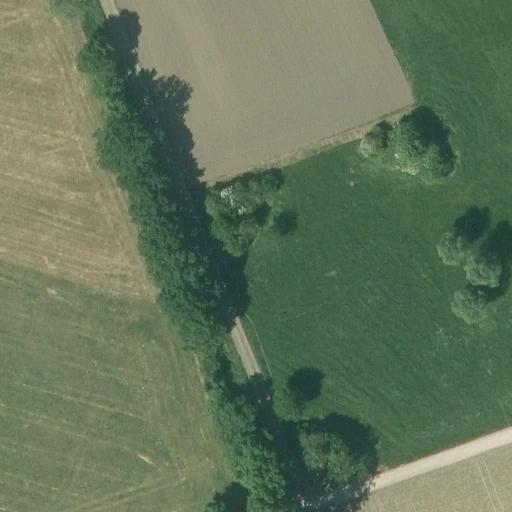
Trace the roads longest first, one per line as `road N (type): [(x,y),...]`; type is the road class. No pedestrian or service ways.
road 1 (track): [(313,503),(109,0)]
road 2 (track): [(313,503),(511,434)]
